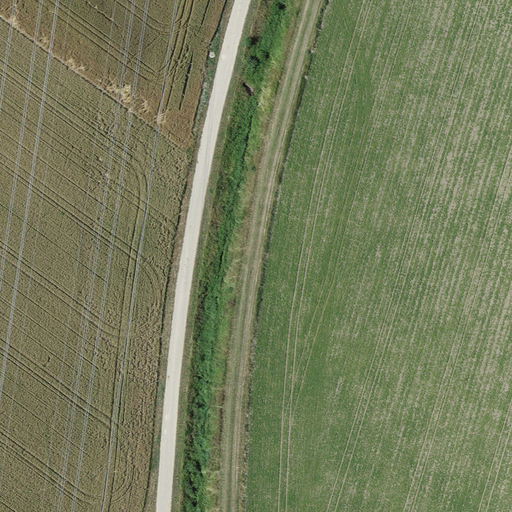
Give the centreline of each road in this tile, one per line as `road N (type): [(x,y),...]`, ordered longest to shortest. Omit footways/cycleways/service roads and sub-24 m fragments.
road 1 (track): [(318,0),(258,239),(231,511)]
road 2 (track): [(244,0),(186,278),(166,511)]
